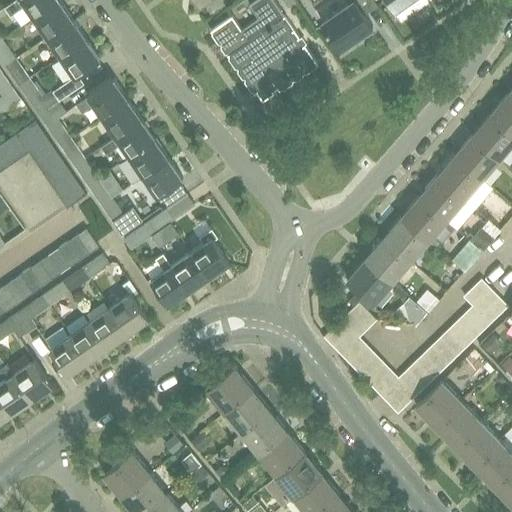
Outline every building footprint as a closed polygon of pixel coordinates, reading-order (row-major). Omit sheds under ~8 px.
[(12,0),(4,6),(10,15),(26,4),(33,15),(55,0),(12,0)] [(61,0),(55,0),(33,15),(47,35),(73,17),(61,0)] [(194,0),(200,8),(213,0),(194,0)] [(318,61),(285,14),(275,0),(252,0),(248,3),(258,17),(242,28),(232,14),(212,28),(256,91),(257,90),(263,98),(318,61)] [(347,0),(350,3),(322,22),(341,48),(373,26),(365,12),(378,3),(375,0),(347,0)] [(391,0),(397,9),(401,15),(423,0),(422,0),(391,0)] [(73,17),(47,35),(60,55),(87,37),(73,17)] [(2,37),(0,38),(0,55),(6,64),(16,57),(2,37)] [(87,37),(60,55),(75,75),(101,57),(87,37)] [(16,57),(6,64),(19,83),(29,76),(16,57)] [(0,68),(0,89),(4,95),(0,97),(0,110),(1,112),(20,98),(0,68)] [(29,76),(19,83),(40,113),(59,99),(53,90),(43,96),(29,76)] [(102,115),(129,97),(114,77),(88,95),(79,102),(85,110),(94,104),(102,115)] [(511,94),(508,92),(490,112),(511,131),(511,94)] [(129,97),(102,115),(116,135),(142,117),(129,97)] [(59,99),(40,113),(61,143),(71,137),(58,117),(68,111),(59,99)] [(511,131),(490,112),(472,133),(500,157),(511,143),(511,131)] [(156,136),(142,117),(116,135),(116,136),(104,144),(109,152),(121,143),(129,155),(156,136)] [(0,170),(29,150),(67,206),(87,192),(36,118),(0,143),(0,170)] [(472,133),(455,153),(482,177),(500,157),(472,133)] [(156,136),(129,155),(143,175),(170,157),(156,136)] [(71,137),(61,143),(75,163),(85,156),(71,137)] [(455,153),(437,174),(464,198),(482,177),(455,153)] [(85,156),(75,163),(89,183),(99,176),(85,156)] [(170,157),(143,175),(157,195),(183,177),(173,161),(170,157)] [(437,174),(419,194),(447,218),(464,198),(437,174)] [(99,176),(89,183),(102,202),(112,196),(99,176)] [(419,194),(400,216),(428,240),(447,218),(419,194)] [(112,196),(102,202),(123,232),(142,219),(135,208),(126,215),(112,196)] [(184,196),(164,210),(171,220),(191,206),(184,196)] [(164,210),(145,223),(152,233),(171,220),(164,210)] [(400,216),(382,236),(410,260),(428,240),(400,216)] [(145,223),(125,238),(132,248),(152,233),(145,223)] [(483,248),(494,236),(481,224),(472,235),(470,237),(475,241),(483,248)] [(87,227),(78,234),(90,252),(100,246),(87,227)] [(204,241),(191,249),(210,276),(230,262),(214,239),(218,236),(212,228),(200,235),(204,241)] [(78,234),(68,240),(81,259),(90,252),(78,234)] [(382,236),(365,256),(393,280),(410,260),(382,236)] [(483,249),(469,237),(452,258),(465,269),(483,249)] [(68,240),(59,247),(72,265),(81,259),(68,240)] [(59,247),(50,253),(62,271),(72,265),(59,247)] [(191,249),(172,263),(190,289),(210,276),(191,249)] [(190,289),(172,263),(164,251),(156,257),(164,268),(151,277),(169,303),(190,289)] [(50,253),(40,260),(53,278),(62,271),(50,253)] [(104,253),(84,266),(91,276),(111,263),(104,253)] [(365,256),(347,277),(375,301),(393,280),(365,256)] [(40,260),(30,266),(43,284),(53,278),(40,260)] [(30,266),(21,273),(34,291),(43,284),(30,266)] [(84,266),(64,280),(71,290),(91,276),(84,266)] [(21,273),(12,279),(25,297),(34,291),(21,273)] [(482,277),(465,294),(473,303),(490,286),(482,277)] [(12,279),(3,285),(15,304),(25,297),(12,279)] [(64,280),(44,294),(51,304),(71,290),(64,280)] [(3,285),(0,287),(0,302),(5,310),(15,304),(3,285)] [(473,303),(474,304),(481,311),(499,295),(490,286),(473,303)] [(360,300),(368,309),(375,301),(359,288),(353,294),(360,300)] [(131,292),(111,305),(129,331),(149,317),(131,292)] [(44,294),(16,313),(28,330),(37,324),(32,317),(51,304),(44,294)] [(499,295),(481,311),(491,321),(508,304),(499,295)] [(414,321),(418,320),(427,310),(411,296),(404,304),(407,315),(414,321)] [(360,300),(351,309),(367,326),(376,317),(360,300)] [(474,304),(466,312),(482,329),(491,321),(481,311),(474,304)] [(111,305),(92,319),(110,344),(129,331),(111,305)] [(342,317),(351,326),(359,334),(367,326),(351,309),(342,317)] [(466,312),(457,320),(474,337),(482,329),(466,312)] [(16,313),(0,324),(0,339),(14,329),(19,336),(28,330),(16,313)] [(342,317),(325,334),(333,343),(351,326),(342,317)] [(92,319),(71,333),(89,358),(110,344),(92,319)] [(457,320),(449,328),(466,345),(474,337),(457,320)] [(351,326),(333,343),(341,351),(359,334),(351,326)] [(449,328),(441,336),(458,353),(466,345),(449,328)] [(497,335),(494,332),(483,343),(488,348),(492,352),(501,343),(503,341),(497,335)] [(71,333),(51,347),(69,372),(89,358),(71,333)] [(359,334),(341,351),(349,360),(367,342),(359,334)] [(441,336),(433,344),(449,361),(458,353),(441,336)] [(367,342),(349,360),(357,368),(375,351),(367,342)] [(433,344),(424,352),(441,369),(449,361),(433,344)] [(375,351),(357,368),(366,376),(383,359),(375,351)] [(424,352),(416,360),(433,377),(441,369),(424,352)] [(511,356),(510,355),(502,363),(511,373),(511,356)] [(35,358),(15,372),(33,398),(53,384),(35,358)] [(383,359),(366,376),(374,385),(391,368),(383,359)] [(416,360),(408,368),(424,385),(433,377),(416,360)] [(7,377),(0,382),(0,392),(13,411),(33,398),(15,372),(8,362),(0,368),(7,377)] [(491,374),(495,369),(489,363),(484,367),(491,374)] [(236,365),(208,389),(225,410),(254,387),(236,365)] [(391,368),(374,385),(382,393),(399,376),(391,368)] [(408,368),(399,376),(408,385),(416,393),(424,385),(408,368)] [(399,376),(382,393),(390,401),(408,385),(399,376)] [(443,379),(417,405),(436,425),(462,399),(444,380),(443,379)] [(408,385),(390,401),(398,410),(416,393),(408,385)] [(254,387),(225,410),(243,431),(271,408),(254,387)] [(0,420),(13,411),(0,392),(0,420)] [(462,399),(436,425),(455,444),(481,419),(462,399)] [(271,408),(243,431),(260,453),(288,429),(271,408)] [(481,419),(455,444),(474,464),(500,438),(481,419)] [(288,429),(260,453),(278,474),(306,451),(288,429)] [(200,448),(212,439),(204,430),(192,440),(199,449),(200,448)] [(176,451),(185,444),(176,433),(165,442),(174,453),(176,451)] [(511,450),(500,438),(474,464),(493,483),(511,464),(511,450)] [(133,450),(106,473),(123,494),(151,471),(133,450)] [(306,451),(278,474),(295,495),(323,472),(306,451)] [(182,460),(192,472),(202,464),(192,452),(182,460)] [(209,472),(202,464),(194,470),(193,471),(197,476),(200,481),(210,473),(209,472)] [(511,464),(493,483),(511,503),(511,502),(511,464)] [(215,470),(224,480),(233,472),(228,466),(221,465),(215,470)] [(151,471),(123,494),(137,511),(145,511),(168,493),(151,471)] [(323,472),(295,495),(308,511),(315,511),(340,492),(323,472)] [(355,511),(340,492),(315,511),(355,511)] [(184,511),(168,493),(145,511),(184,511)]
